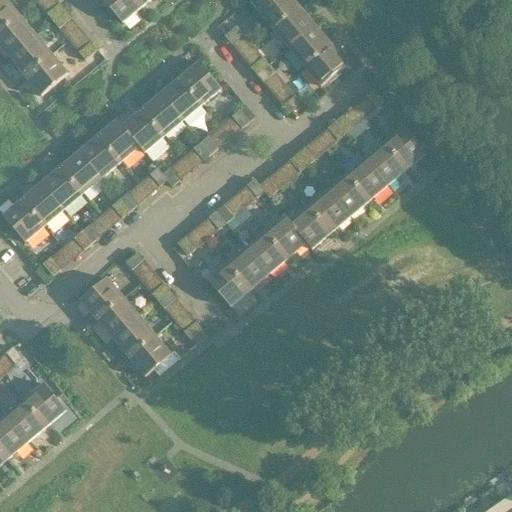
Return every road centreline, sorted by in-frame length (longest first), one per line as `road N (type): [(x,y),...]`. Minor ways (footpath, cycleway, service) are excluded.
road 1 (residential): [(0,283),(23,310),(39,311),(140,229)]
road 2 (residential): [(140,229),(277,123)]
